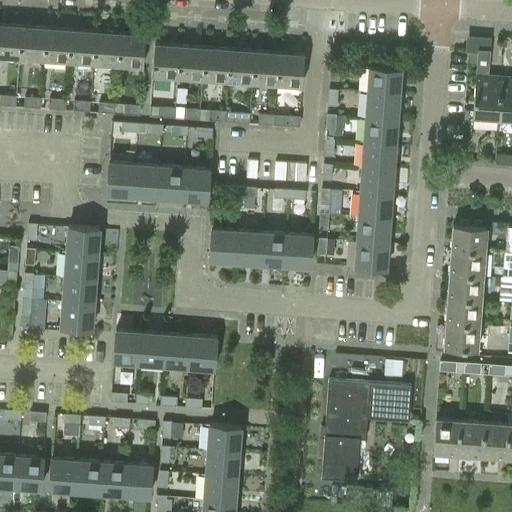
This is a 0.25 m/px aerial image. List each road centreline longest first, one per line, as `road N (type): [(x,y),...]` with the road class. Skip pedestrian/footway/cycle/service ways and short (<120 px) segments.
road 1 (residential): [(0,149),(66,153),(62,212),(195,221),(190,297),(309,306),(416,313),(428,177)]
road 2 (residential): [(428,177),(439,8)]
